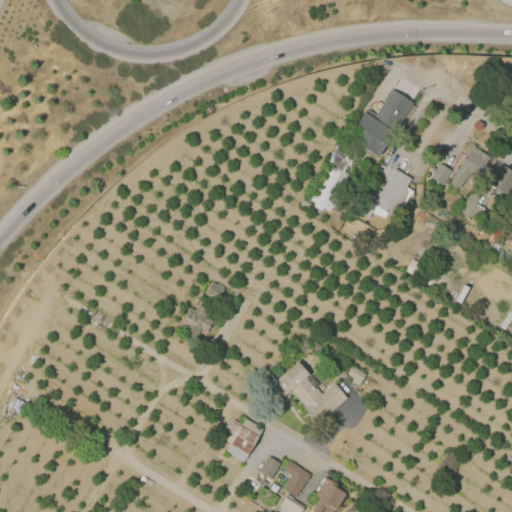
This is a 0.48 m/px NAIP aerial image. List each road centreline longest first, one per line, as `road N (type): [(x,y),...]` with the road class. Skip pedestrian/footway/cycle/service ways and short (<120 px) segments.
road 1 (track): [(48,288),(413,511)]
road 2 (motorway): [(42,189),(143,107),(296,44)]
road 3 (motorway): [(239,0),(214,33),(149,56),(89,39),(54,0)]
road 4 (motorway): [(296,44),(403,31),(511,32)]
road 5 (track): [(88,511),(161,388),(156,354)]
road 6 (residential): [(511,130),(405,66)]
